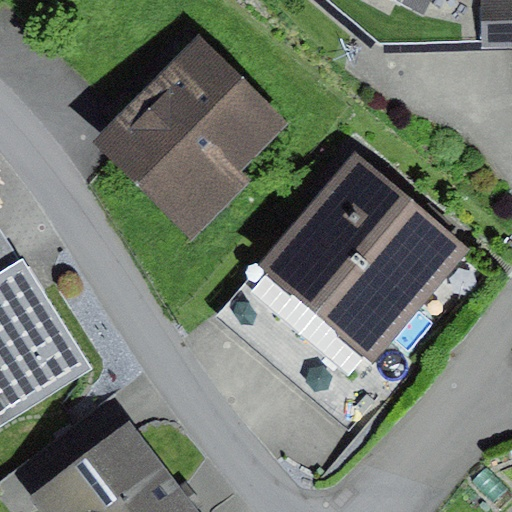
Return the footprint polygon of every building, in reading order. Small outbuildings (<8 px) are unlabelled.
[(392,0),(423,17),(432,0),(392,0)] [(511,0),(481,0),(483,47),(511,46),(511,0)] [(199,36),(92,141),(192,241),(251,183),(240,172),(287,125),(199,36)] [(317,313),(413,201),(358,153),(261,266),(317,313)] [(374,362),(471,250),(413,201),(317,313),(374,362)] [(0,276),(23,261),(0,225),(0,276)] [(0,430),(94,371),(23,261),(0,276),(0,430)] [(198,511),(131,423),(32,498),(42,511),(198,511)]
